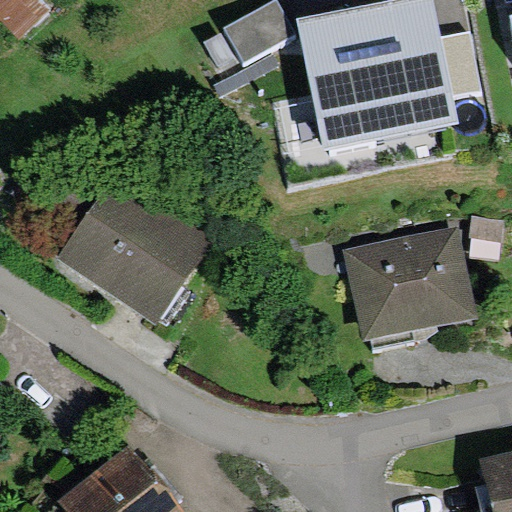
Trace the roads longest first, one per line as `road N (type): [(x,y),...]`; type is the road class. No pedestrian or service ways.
road 1 (residential): [(339,444),(220,423),(0,290)]
road 2 (residential): [(511,401),(339,444)]
